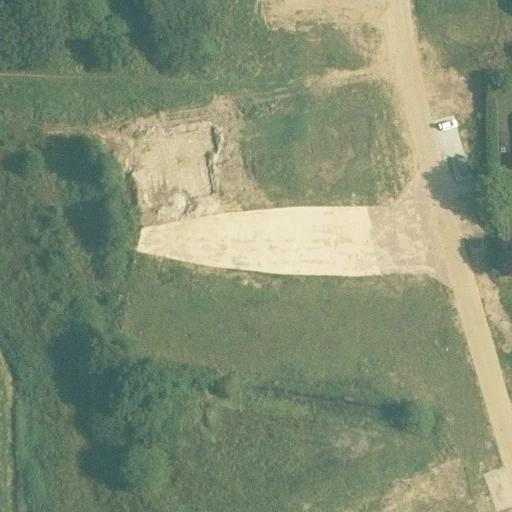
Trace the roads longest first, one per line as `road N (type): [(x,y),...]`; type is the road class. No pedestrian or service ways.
road 1 (residential): [(146,240),(332,242),(444,231)]
road 2 (residential): [(444,231),(396,0)]
road 3 (residential): [(511,456),(444,231)]
